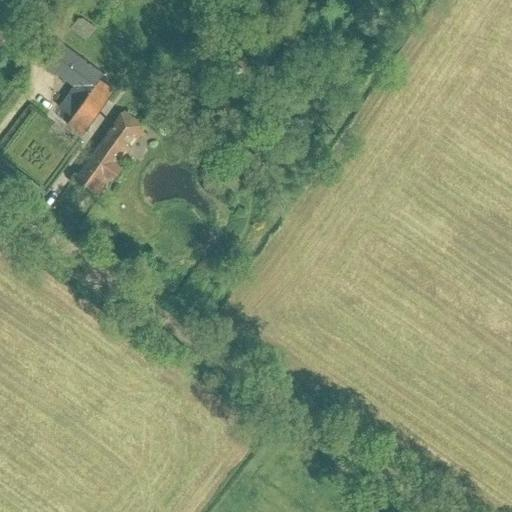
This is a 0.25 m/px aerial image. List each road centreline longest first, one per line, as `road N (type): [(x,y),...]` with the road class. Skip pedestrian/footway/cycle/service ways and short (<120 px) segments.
road 1 (unclassified): [(0,201),(436,511)]
road 2 (track): [(398,0),(182,330)]
